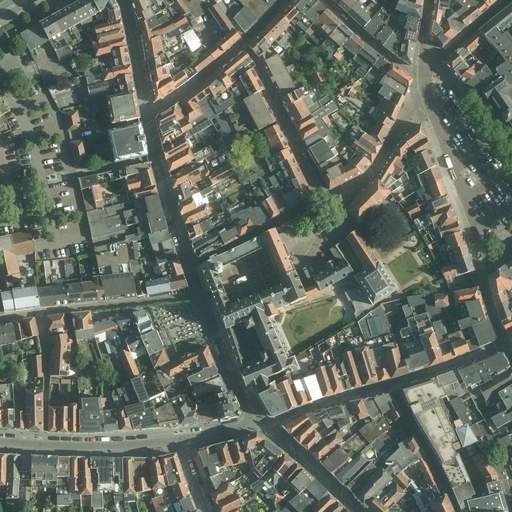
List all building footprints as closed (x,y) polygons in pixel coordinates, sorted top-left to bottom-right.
[(99,13),(91,0),(83,0),(80,2),(88,18),(95,15),(101,27),(104,26),(103,22),(102,17),(99,13)] [(113,0),(91,0),(99,13),(102,17),(108,13),(119,11),(113,0)] [(166,0),(130,0),(130,1),(133,9),(134,11),(135,13),(136,13),(136,15),(155,7),(163,2),(166,0)] [(182,0),(179,0),(169,7),(167,9),(140,27),(142,35),(142,37),(159,27),(160,28),(173,21),(171,17),(186,7),(182,0)] [(166,0),(163,2),(167,9),(169,7),(179,0),(166,0)] [(199,6),(195,0),(182,0),(186,7),(190,13),(199,6)] [(237,0),(244,8),(244,9),(257,22),(269,9),(259,0),(237,0)] [(259,0),(269,9),(277,0),(259,0)] [(293,0),(290,4),(299,13),(294,18),(299,22),(318,2),(315,0),(293,0)] [(357,2),(355,0),(343,0),(338,6),(346,14),(357,2)] [(423,0),(414,0),(412,2),(411,0),(410,0),(406,4),(400,0),(400,1),(395,9),(408,15),(420,20),(422,9),(423,0)] [(434,0),(431,20),(431,21),(440,25),(442,21),(444,24),(446,21),(444,18),(441,17),(442,10),(448,10),(449,9),(449,0),(434,0)] [(454,0),(455,0),(462,9),(473,21),(480,15),(469,2),(467,0),(454,0)] [(482,0),(471,0),(469,2),(480,15),(489,8),(482,0)] [(245,34),(234,19),(221,1),(216,3),(217,5),(234,30),(240,39),(245,34)] [(90,23),(88,18),(80,2),(70,7),(79,24),(81,28),(90,23)] [(167,9),(163,2),(155,7),(136,15),(136,16),(139,25),(140,27),(167,9)] [(326,11),(318,2),(299,22),(296,25),(303,31),(305,33),(312,25),(326,11)] [(365,10),(357,2),(346,14),(355,21),(365,10)] [(236,6),(234,3),(232,4),(251,28),(257,22),(244,9),(244,8),(242,10),(237,5),(236,6)] [(251,28),(232,4),(228,7),(235,17),(234,19),(245,34),(251,28)] [(299,13),(290,4),(279,15),(289,25),(291,23),(295,27),(296,25),(299,22),(294,18),(299,13)] [(511,41),(505,31),(511,25),(511,4),(479,32),(487,41),(497,53),(505,63),(494,71),(497,75),(493,78),(485,66),(483,67),(466,85),(474,89),(478,94),(480,93),(487,102),(490,99),(502,117),(501,118),(501,119),(498,121),(501,126),(505,124),(505,125),(507,124),(511,130),(511,41)] [(208,10),(226,37),(234,30),(217,5),(208,10)] [(79,24),(70,7),(61,13),(71,31),(75,40),(77,43),(78,43),(78,42),(82,40),(75,26),(79,24)] [(190,13),(186,7),(171,17),(173,21),(160,28),(159,27),(142,37),(144,46),(191,22),(190,20),(187,15),(190,13)] [(393,10),(391,7),(389,13),(392,14),(391,17),(398,22),(404,24),(403,28),(406,30),(417,33),(420,20),(408,15),(395,9),(395,11),(393,10)] [(473,21),(462,9),(455,15),(466,27),(473,21)] [(373,17),(365,10),(355,21),(363,29),(373,17)] [(119,13),(119,11),(108,13),(102,17),(103,22),(104,26),(110,25),(110,23),(121,21),(119,13)] [(335,19),(326,11),(312,25),(327,39),(329,37),(341,25),(335,19)] [(71,31),(61,13),(52,17),(61,34),(65,42),(68,47),(77,43),(75,40),(72,41),(67,32),(66,33),(65,32),(67,30),(69,30),(70,32),(71,31)] [(289,25),(279,15),(259,34),(271,46),(275,42),(281,48),(282,47),(286,52),(296,43),(290,38),(291,37),(285,31),(290,27),(288,25),(289,25)] [(466,27),(455,15),(446,21),(457,34),(466,27)] [(380,21),(375,16),(373,17),(363,29),(369,34),(380,21)] [(389,16),(386,21),(387,22),(395,27),(398,22),(391,17),(389,16)] [(61,34),(52,17),(39,24),(49,42),(55,52),(62,49),(58,43),(57,44),(53,38),(61,34)] [(197,28),(193,19),(190,20),(191,22),(144,46),(146,54),(147,63),(164,53),(170,53),(173,53),(174,55),(184,49),(178,38),(197,28)] [(123,31),(121,21),(110,23),(110,25),(104,26),(101,27),(94,29),(94,30),(93,31),(94,35),(95,35),(96,37),(123,31)] [(387,22),(386,21),(383,24),(380,21),(369,34),(374,39),(385,26),(386,26),(387,24),(386,24),(387,22)] [(440,25),(431,21),(428,34),(433,39),(444,31),(440,25)] [(433,39),(442,49),(457,34),(446,21),(444,24),(442,21),(440,25),(444,31),(433,39)] [(398,22),(395,27),(392,33),(390,36),(384,48),(393,55),(398,46),(396,45),(397,43),(399,44),(402,34),(403,28),(404,24),(398,22)] [(49,42),(39,24),(20,35),(30,52),(49,42)] [(352,34),(341,25),(329,37),(335,43),(331,49),(329,47),(327,48),(323,44),(320,47),(328,54),(328,55),(332,58),(333,57),(337,52),(341,48),(343,46),(352,34)] [(385,26),(374,39),(383,46),(384,48),(390,36),(392,33),(386,26),(385,26)] [(406,30),(403,28),(402,34),(405,35),(403,41),(415,45),(417,33),(406,30)] [(234,30),(226,37),(215,46),(222,54),(224,53),(240,39),(234,30)] [(125,38),(123,31),(96,37),(91,38),(91,40),(92,43),(84,45),(85,50),(93,48),(94,48),(109,44),(109,43),(125,38)] [(487,41),(479,32),(462,46),(469,54),(470,55),(480,46),(481,47),(487,41)] [(271,47),(271,46),(259,34),(248,46),(259,59),(259,58),(266,55),(264,53),(271,47)] [(364,45),(352,34),(343,46),(356,57),(364,45)] [(405,35),(402,34),(399,44),(397,43),(396,45),(398,46),(393,55),(399,60),(410,67),(411,67),(412,66),(415,45),(403,41),(405,35)] [(127,48),(125,38),(109,43),(109,44),(94,48),(97,59),(107,56),(109,60),(114,59),(113,53),(127,48)] [(203,48),(207,53),(211,49),(205,41),(200,45),(203,48)] [(380,57),(364,45),(356,57),(354,59),(353,61),(368,73),(373,67),(380,57)] [(211,49),(207,53),(213,61),(222,54),(215,46),(211,49)] [(469,54),(462,46),(452,55),(459,62),(469,54)] [(71,56),(68,47),(62,49),(55,52),(59,61),(71,56)] [(128,57),(127,48),(113,53),(114,59),(109,60),(107,56),(97,59),(83,63),(84,70),(91,68),(101,65),(108,63),(109,64),(115,63),(115,62),(128,57)] [(193,55),(197,61),(207,53),(203,48),(193,55)] [(243,51),(235,58),(248,72),(252,69),(249,65),(252,62),(243,51)] [(343,57),(337,52),(333,57),(339,62),(343,57)] [(173,53),(170,53),(164,53),(147,63),(149,76),(170,65),(167,59),(172,56),(174,55),(173,53)] [(207,53),(197,61),(193,65),(199,73),(213,61),(207,53)] [(470,55),(469,54),(459,62),(452,55),(450,58),(443,63),(452,73),(465,61),(464,60),(470,55)] [(269,60),(266,55),(259,58),(266,72),(283,63),(280,58),(278,55),(269,60)] [(130,66),(128,57),(115,62),(115,63),(109,64),(108,63),(101,65),(102,73),(117,69),(130,66)] [(392,66),(380,57),(373,67),(374,68),(381,72),(386,75),(392,66)] [(478,62),(473,57),(467,63),(465,61),(452,73),(458,80),(478,62)] [(248,72),(235,58),(227,64),(237,75),(240,73),(243,77),(248,72)] [(39,76),(46,73),(40,60),(33,63),(39,76)] [(483,67),(478,62),(458,80),(466,85),(483,67)] [(189,68),(186,63),(179,68),(183,73),(189,68)] [(286,68),(283,63),(266,72),(271,82),(296,69),(293,64),(286,68)] [(237,75),(227,64),(220,70),(232,86),(237,82),(233,78),(237,75)] [(171,65),(170,65),(149,76),(151,86),(170,78),(169,77),(177,73),(175,69),(174,69),(171,65)] [(199,73),(193,65),(189,68),(183,73),(188,81),(199,73)] [(132,75),(130,66),(117,69),(102,73),(105,83),(107,82),(109,91),(115,89),(114,86),(112,87),(111,84),(118,82),(117,78),(132,75)] [(412,81),(392,66),(386,75),(408,89),(412,81)] [(373,67),(368,73),(366,76),(364,79),(371,84),(381,89),(384,85),(404,99),(408,89),(386,75),(381,72),(377,79),(369,74),(374,68),(373,67)] [(93,76),(91,68),(84,70),(86,78),(93,76)] [(183,73),(179,68),(175,69),(177,73),(169,77),(170,78),(151,86),(155,103),(164,97),(177,89),(188,81),(183,73)] [(319,68),(309,74),(316,86),(326,81),(319,68)] [(257,79),(252,69),(248,72),(243,77),(239,80),(241,83),(235,86),(237,88),(232,90),(234,94),(239,91),(257,79)] [(299,73),(296,69),(271,82),(276,91),(293,82),(291,77),(299,73)] [(232,86),(220,70),(216,73),(228,90),(231,88),(232,86)] [(366,76),(360,72),(357,76),(358,76),(363,80),(364,79),(366,76)] [(228,90),(216,73),(205,83),(211,94),(214,98),(209,101),(217,116),(223,111),(228,109),(239,102),(237,98),(234,94),(232,90),(231,88),(228,90)] [(133,84),(132,75),(117,78),(118,82),(111,84),(112,87),(114,86),(115,89),(133,84)] [(96,85),(93,76),(86,78),(88,87),(96,85)] [(264,90),(257,79),(239,91),(234,94),(237,98),(241,95),(247,93),(250,97),(260,92),(264,90)] [(66,81),(55,83),(57,90),(68,89),(66,81)] [(107,82),(105,83),(96,85),(88,87),(88,88),(90,96),(105,92),(109,91),(107,82)] [(298,91),(293,82),(276,91),(281,100),(298,91)] [(211,94),(205,83),(200,87),(207,97),(211,94)] [(135,93),(133,84),(115,89),(109,91),(105,92),(107,99),(111,98),(111,95),(115,94),(115,98),(135,93)] [(384,85),(381,89),(377,94),(384,98),(399,110),(404,99),(384,85)] [(207,97),(200,87),(194,91),(202,101),(207,97)] [(306,87),(298,91),(281,100),(285,109),(303,100),(302,99),(309,96),(310,95),(306,87)] [(202,101),(194,91),(189,95),(196,105),(202,101)] [(66,101),(82,98),(81,92),(65,95),(66,101)] [(265,102),(260,92),(250,97),(244,100),(249,111),(265,102)] [(329,98),(331,101),(340,95),(338,92),(329,98)] [(139,119),(135,93),(115,98),(111,98),(107,99),(109,110),(112,125),(138,119),(138,120),(139,120),(139,119)] [(196,105),(189,95),(184,99),(193,111),(198,108),(196,105)] [(313,105),(309,96),(302,99),(303,100),(285,109),(293,125),(311,115),(321,108),(318,102),(313,105)] [(399,110),(384,98),(375,109),(394,123),(399,110)] [(193,111),(184,99),(178,103),(187,115),(193,111)] [(174,107),(159,116),(155,118),(162,148),(209,120),(217,116),(209,101),(198,108),(193,111),(187,115),(178,103),(177,104),(177,105),(175,106),(174,107)] [(338,110),(331,101),(321,108),(311,115),(293,125),(298,134),(322,120),(327,117),(326,117),(338,110)] [(270,112),(265,102),(249,111),(254,120),(270,112)] [(370,116),(378,121),(389,130),(394,123),(375,109),(374,109),(370,116)] [(227,118),(223,111),(217,116),(209,120),(217,133),(225,148),(238,142),(227,118)] [(77,112),(64,115),(68,132),(81,129),(77,112)] [(275,122),(270,112),(254,120),(259,130),(275,122)] [(217,133),(209,120),(162,148),(165,162),(189,148),(194,146),(217,133)] [(327,128),(326,125),(322,120),(298,134),(302,142),(327,128)] [(389,130),(378,121),(369,137),(381,146),(389,130)] [(107,132),(115,163),(146,156),(146,157),(147,157),(147,156),(148,156),(147,154),(145,144),(143,137),(141,127),(141,125),(140,125),(140,124),(139,124),(139,125),(107,132)] [(281,133),(277,125),(263,132),(267,140),(281,133)] [(425,138),(420,125),(416,128),(409,134),(406,137),(403,139),(411,149),(425,138)] [(332,134),(327,128),(302,142),(306,150),(324,140),(329,137),(332,134)] [(361,131),(356,141),(376,156),(381,146),(369,137),(361,131)] [(284,141),(281,133),(267,140),(269,144),(270,147),(284,141)] [(430,150),(425,138),(411,149),(405,155),(407,157),(405,159),(407,163),(430,150)] [(411,149),(403,139),(393,152),(401,158),(399,161),(405,165),(407,163),(405,159),(407,157),(405,155),(411,149)] [(329,149),(324,140),(306,150),(311,159),(329,149)] [(83,141),(72,143),(70,144),(75,167),(88,164),(83,141)] [(289,149),(284,141),(270,147),(267,149),(267,150),(264,152),(267,159),(275,156),(289,149)] [(376,156),(356,141),(352,147),(361,154),(360,156),(371,164),(376,156)] [(214,153),(210,146),(198,153),(194,146),(189,148),(165,162),(169,174),(183,166),(185,167),(189,165),(189,163),(194,160),(195,163),(198,164),(204,160),(215,154),(214,153)] [(293,157),(289,149),(275,156),(278,163),(279,164),(293,157)] [(334,149),(330,151),(329,149),(311,159),(317,168),(325,163),(337,155),(334,149)] [(433,158),(430,150),(407,163),(405,165),(409,170),(414,167),(419,175),(436,167),(433,158)] [(347,154),(343,151),(340,155),(343,158),(351,164),(350,164),(363,174),(371,164),(360,156),(354,152),(353,153),(354,155),(352,158),(347,154)] [(401,158),(393,152),(387,161),(402,170),(398,176),(400,177),(409,170),(405,165),(399,161),(401,158)] [(215,154),(204,160),(206,163),(217,156),(215,153),(214,153),(215,154)] [(297,166),(293,157),(279,164),(278,163),(271,167),(268,168),(270,173),(280,168),(283,172),(283,173),(297,166)] [(245,170),(239,160),(210,175),(206,167),(198,171),(195,166),(170,178),(174,190),(173,190),(174,191),(188,183),(188,182),(198,177),(205,190),(227,179),(245,170)] [(402,170),(387,161),(381,170),(390,176),(390,177),(395,181),(396,181),(400,177),(398,176),(402,170)] [(149,164),(148,163),(123,169),(123,170),(119,171),(120,174),(109,177),(110,182),(125,179),(151,171),(149,164)] [(330,170),(325,163),(317,168),(328,190),(330,190),(340,185),(335,173),(340,171),(338,166),(330,170)] [(363,174),(350,164),(342,169),(340,165),(338,166),(340,171),(335,173),(340,185),(363,174)] [(302,175),(297,166),(283,173),(283,172),(276,175),(281,184),(288,181),(288,182),(302,175)] [(441,180),(436,167),(419,175),(415,176),(420,188),(423,186),(441,180)] [(375,179),(389,195),(390,195),(393,193),(389,189),(393,185),(396,190),(401,185),(395,181),(390,177),(390,176),(381,170),(375,179)] [(155,187),(151,171),(125,179),(129,193),(155,187)] [(248,178),(251,184),(259,180),(256,174),(248,178)] [(99,187),(96,175),(78,179),(78,180),(81,191),(91,188),(99,187)] [(268,179),(272,187),(277,184),(290,209),(310,196),(310,193),(306,184),(293,191),(287,194),(281,184),(276,175),(268,179)] [(306,184),(302,175),(288,182),(288,181),(281,184),(287,194),(293,191),(306,184)] [(188,183),(174,191),(178,204),(205,190),(198,177),(188,182),(188,183)] [(231,186),(227,179),(205,190),(178,204),(182,217),(206,204),(208,203),(205,196),(214,191),(216,194),(231,186)] [(375,179),(371,184),(347,208),(345,211),(359,225),(360,225),(389,195),(375,179)] [(446,195),(441,180),(423,186),(420,188),(415,190),(416,193),(413,194),(416,201),(416,202),(417,204),(418,207),(422,205),(422,204),(446,195)] [(277,184),(272,187),(264,191),(269,199),(279,215),(290,209),(277,184)] [(102,201),(99,187),(91,188),(93,194),(94,199),(95,203),(101,201),(102,201)] [(157,196),(155,187),(129,193),(129,194),(127,194),(129,202),(134,201),(136,201),(136,202),(157,196)] [(266,201),(262,193),(256,196),(262,205),(271,220),(279,215),(269,199),(266,201)] [(94,199),(93,194),(82,196),(84,202),(94,199)] [(401,194),(395,199),(398,203),(404,199),(401,194)] [(450,206),(446,195),(422,204),(422,205),(425,211),(415,217),(417,220),(423,216),(450,206)] [(94,249),(110,245),(126,242),(138,238),(167,231),(157,196),(136,202),(136,201),(134,201),(136,210),(126,212),(124,204),(103,209),(97,211),(86,213),(92,239),(91,239),(92,239),(94,249)] [(95,203),(94,199),(84,202),(85,208),(95,205),(95,203)] [(103,209),(101,201),(95,203),(95,205),(97,211),(103,209)] [(211,214),(206,204),(182,217),(186,231),(194,227),(209,220),(207,216),(211,214)] [(241,204),(237,206),(235,207),(227,211),(226,211),(231,219),(239,238),(254,229),(245,211),(241,204)] [(418,207),(417,204),(404,211),(409,217),(420,212),(418,207)] [(97,211),(95,205),(85,208),(86,213),(97,211)] [(271,220),(262,205),(252,210),(251,208),(245,211),(254,229),(271,220)] [(454,215),(450,206),(423,216),(417,220),(413,222),(413,223),(418,232),(431,225),(454,215)] [(231,219),(226,211),(214,217),(209,220),(194,227),(186,231),(190,242),(228,221),(231,219)] [(457,224),(454,215),(431,225),(418,232),(419,233),(421,237),(434,232),(457,224)] [(239,238),(231,219),(228,221),(230,226),(218,233),(221,239),(224,246),(239,238)] [(230,226),(228,221),(190,242),(191,246),(195,255),(204,249),(221,239),(218,233),(230,226)] [(460,233),(457,224),(434,232),(421,237),(427,247),(430,245),(441,240),(440,239),(443,238),(460,233)] [(261,236),(261,237),(237,248),(200,266),(199,266),(207,284),(210,291),(210,292),(213,299),(217,309),(218,312),(221,319),(225,331),(233,353),(239,373),(245,388),(249,386),(254,395),(268,387),(264,378),(281,369),(285,378),(288,376),(290,375),(295,373),(291,361),(287,362),(268,320),(279,315),(277,310),(290,305),(306,298),(320,292),(329,287),(334,284),(353,273),(336,247),(340,244),(339,243),(334,247),(329,250),(336,260),(339,264),(333,267),(331,262),(328,263),(328,262),(326,263),(326,264),(325,265),(327,269),(328,270),(313,278),(317,286),(314,287),(313,287),(303,291),(299,282),(295,273),(293,269),(292,266),(290,262),(288,263),(287,259),(289,258),(284,244),(281,245),(277,236),(275,231),(275,230),(274,229),(261,236)] [(362,269),(364,271),(354,278),(358,284),(360,287),(359,287),(355,289),(354,289),(354,290),(350,291),(348,292),(344,294),(344,295),(345,295),(347,301),(348,302),(349,302),(350,302),(351,303),(351,304),(352,305),(352,304),(354,310),(354,311),(355,311),(355,312),(355,313),(354,313),(354,314),(353,314),(354,315),(357,322),(356,322),(357,323),(375,309),(373,306),(397,290),(393,285),(382,268),(379,262),(378,262),(357,230),(345,238),(345,239),(343,241),(344,241),(344,242),(346,240),(363,265),(362,266),(362,267),(362,268),(362,269)] [(35,252),(34,248),(33,231),(0,238),(0,291),(0,292),(0,293),(4,313),(39,309),(37,288),(30,289),(30,288),(24,289),(24,286),(25,284),(25,282),(22,280),(21,281),(15,257),(35,252)] [(167,231),(138,238),(141,250),(171,241),(170,240),(167,232),(167,231)] [(462,239),(460,233),(443,238),(446,244),(446,245),(462,239)] [(141,250),(138,238),(126,242),(130,263),(153,257),(175,251),(174,250),(171,241),(141,250)] [(224,246),(221,239),(204,249),(195,255),(197,260),(199,261),(207,256),(214,252),(224,246)] [(446,244),(441,246),(444,253),(449,251),(465,246),(462,239),(446,245),(446,244)] [(130,263),(126,242),(110,245),(94,249),(99,275),(100,278),(100,279),(105,301),(105,302),(106,301),(114,300),(114,301),(121,299),(135,297),(135,298),(136,298),(133,280),(132,275),(131,269),(130,263)] [(468,256),(465,246),(449,251),(444,253),(444,254),(448,252),(451,263),(456,261),(456,259),(468,256)] [(178,260),(175,251),(153,257),(130,263),(131,269),(150,265),(150,268),(155,266),(178,260)] [(473,272),(468,256),(456,259),(456,261),(451,263),(452,266),(448,268),(452,278),(472,272),(473,272)] [(183,277),(178,260),(155,266),(158,276),(162,276),(163,281),(167,280),(183,277)] [(50,272),(49,262),(42,262),(42,265),(42,266),(44,266),(47,289),(38,290),(38,288),(37,288),(39,309),(54,307),(50,272)] [(511,274),(504,267),(499,271),(511,283),(511,274)] [(153,277),(150,268),(141,270),(142,278),(145,278),(147,296),(148,296),(148,295),(160,293),(160,294),(161,294),(161,293),(165,292),(165,293),(170,292),(167,280),(163,281),(162,276),(158,276),(153,277)] [(452,278),(448,268),(440,270),(445,280),(452,278)] [(511,283),(499,271),(490,278),(489,281),(492,299),(495,307),(501,304),(501,302),(506,300),(506,301),(511,298),(511,283)] [(55,272),(50,272),(54,307),(69,305),(66,283),(63,283),(63,285),(62,285),(62,287),(58,288),(57,278),(56,278),(55,272)] [(187,288),(183,277),(167,280),(170,292),(187,288)] [(81,283),(83,304),(105,301),(100,279),(100,278),(95,278),(94,278),(95,281),(92,281),(81,283)] [(145,278),(142,278),(133,280),(136,298),(147,296),(145,278)] [(81,283),(81,280),(66,281),(66,283),(69,305),(83,304),(81,283)] [(477,289),(475,290),(471,290),(452,294),(450,293),(433,295),(437,308),(443,307),(451,306),(481,302),(477,289)] [(437,308),(433,295),(424,296),(425,304),(426,309),(443,362),(455,358),(447,335),(450,334),(448,327),(450,326),(443,307),(437,308)] [(425,304),(424,296),(406,299),(409,305),(410,309),(411,309),(425,304)] [(511,298),(506,301),(506,300),(501,302),(501,304),(495,307),(500,323),(511,317),(511,298)] [(487,320),(481,302),(451,306),(456,324),(459,332),(460,331),(488,320),(487,320)] [(410,309),(409,305),(401,308),(406,320),(414,317),(413,314),(411,309),(410,309)] [(386,315),(380,306),(375,309),(357,323),(362,336),(367,349),(377,383),(392,379),(384,354),(397,349),(395,344),(386,315)] [(456,324),(451,306),(443,307),(450,326),(448,327),(450,334),(447,335),(455,358),(467,353),(460,334),(461,333),(460,331),(459,332),(456,324)] [(443,362),(426,309),(426,314),(416,317),(415,314),(413,314),(414,317),(423,343),(425,351),(431,367),(443,362)] [(170,315),(174,329),(199,321),(196,314),(187,317),(185,310),(170,315)] [(90,313),(84,314),(71,315),(72,322),(65,323),(67,332),(68,332),(74,331),(74,333),(77,342),(95,338),(95,337),(92,325),(92,322),(90,313)] [(155,332),(146,313),(125,316),(130,339),(139,335),(140,338),(155,332)] [(65,323),(64,315),(47,318),(50,337),(68,334),(68,332),(67,332),(65,323)] [(130,339),(125,316),(116,317),(119,329),(124,342),(129,354),(144,347),(140,338),(139,335),(130,339)] [(119,329),(116,317),(92,325),(95,337),(100,335),(102,343),(110,340),(115,355),(119,354),(130,382),(139,378),(129,354),(124,342),(119,329)] [(423,343),(414,317),(406,320),(408,326),(407,326),(408,328),(401,331),(399,333),(409,360),(406,361),(404,362),(408,374),(431,367),(425,351),(423,343)] [(511,317),(500,323),(505,333),(511,329),(511,317)] [(34,321),(32,319),(23,321),(26,338),(24,338),(25,340),(38,336),(37,330),(34,321)] [(488,322),(488,320),(460,331),(461,333),(462,333),(467,331),(471,339),(474,338),(479,348),(480,348),(479,347),(493,341),(494,338),(491,331),(488,322)] [(26,338),(23,321),(13,322),(13,324),(16,342),(25,340),(24,338),(26,338)] [(16,342),(13,324),(3,326),(7,348),(9,348),(8,345),(11,345),(13,354),(18,353),(16,342)] [(176,330),(180,346),(190,344),(185,327),(176,330)] [(377,383),(367,349),(362,336),(353,339),(349,328),(344,330),(352,353),(363,387),(377,383)] [(352,353),(344,330),(334,336),(351,390),(363,387),(352,353)] [(467,331),(462,333),(461,333),(460,334),(467,353),(479,348),(474,338),(471,339),(467,331)] [(163,351),(155,332),(140,338),(144,347),(148,357),(163,351)] [(68,334),(50,337),(52,347),(70,346),(68,334)] [(351,390),(334,336),(324,342),(342,393),(351,390)] [(342,393),(324,342),(315,347),(333,396),(342,393)] [(70,346),(52,347),(51,356),(70,357),(70,346)] [(333,396),(315,347),(308,351),(324,398),(333,396)] [(207,348),(190,355),(181,359),(181,361),(186,371),(198,367),(200,371),(202,370),(202,371),(214,366),(207,348)] [(401,362),(397,349),(384,354),(392,379),(408,374),(404,362),(404,361),(401,362)] [(168,363),(163,351),(148,357),(154,369),(167,363),(168,363)] [(324,398),(308,351),(293,360),(293,359),(291,361),(295,373),(290,375),(298,396),(306,393),(311,403),(324,398)] [(499,354),(496,356),(480,362),(485,372),(478,376),(481,381),(483,385),(489,380),(488,378),(494,375),(495,377),(510,369),(503,355),(499,354)] [(41,356),(31,358),(32,378),(43,378),(41,356)] [(69,367),(70,357),(51,356),(51,366),(69,367)] [(186,371),(181,361),(169,366),(167,363),(154,369),(162,388),(174,382),(175,386),(179,385),(181,388),(183,390),(190,387),(186,377),(184,372),(186,371)] [(485,372),(480,362),(473,365),(478,376),(485,372)] [(481,381),(478,376),(473,365),(457,371),(461,380),(468,393),(483,385),(481,381)] [(69,378),(69,367),(51,366),(50,376),(69,378)] [(219,377),(214,366),(202,371),(202,370),(200,371),(198,367),(186,371),(184,372),(186,377),(190,387),(219,377)] [(511,385),(511,372),(510,369),(495,377),(489,380),(483,385),(468,393),(472,401),(482,396),(484,399),(483,400),(484,402),(489,399),(511,385)] [(461,380),(457,371),(452,373),(462,396),(448,404),(461,430),(464,428),(474,442),(511,421),(511,408),(484,423),(483,421),(482,419),(478,413),(472,401),(468,393),(461,380)] [(462,396),(452,373),(436,379),(448,404),(462,396)] [(298,396),(290,375),(288,376),(292,388),(290,389),(298,408),(311,403),(306,393),(298,396)] [(292,388),(288,376),(285,378),(273,384),(287,412),(298,408),(290,389),(292,388)] [(219,377),(190,387),(191,392),(193,395),(190,397),(192,400),(200,397),(208,394),(213,392),(224,389),(219,377)] [(148,400),(139,378),(130,382),(122,385),(123,388),(112,392),(113,394),(111,395),(112,401),(123,397),(127,409),(133,431),(160,429),(148,400)] [(448,404),(436,379),(436,380),(433,381),(433,380),(434,380),(398,391),(408,409),(409,409),(413,416),(412,417),(417,426),(430,448),(434,453),(437,459),(437,460),(438,460),(438,459),(443,456),(445,460),(440,463),(439,463),(439,464),(440,464),(443,470),(446,477),(449,483),(451,488),(453,487),(468,481),(457,452),(475,443),(474,442),(464,428),(461,430),(448,404)] [(163,390),(168,401),(180,426),(197,424),(194,405),(193,405),(192,400),(190,397),(183,390),(176,393),(171,384),(162,388),(163,390)] [(287,412),(273,384),(268,387),(254,395),(267,417),(269,416),(268,416),(270,415),(272,416),(272,417),(273,418),(287,412)] [(14,397),(13,385),(0,385),(0,398),(0,399),(2,429),(15,430),(13,413),(14,413),(14,397)] [(511,396),(511,385),(489,399),(492,405),(496,402),(497,405),(502,403),(511,396)] [(224,389),(213,392),(219,422),(237,418),(240,413),(239,413),(231,394),(227,393),(225,389),(224,389)] [(43,398),(43,390),(25,391),(25,397),(27,431),(43,432),(43,398)] [(162,394),(148,400),(160,429),(180,426),(168,401),(163,390),(161,391),(162,394)] [(219,422),(213,392),(208,394),(208,399),(203,400),(205,406),(200,408),(198,402),(200,401),(200,397),(192,400),(193,405),(194,405),(197,424),(219,422)] [(393,401),(389,393),(372,398),(381,413),(382,414),(384,413),(389,424),(393,422),(401,417),(399,412),(393,401)] [(112,401),(111,395),(107,396),(110,412),(105,413),(105,410),(106,409),(104,400),(99,401),(105,433),(118,432),(114,412),(112,401)] [(511,408),(511,396),(502,403),(497,405),(496,402),(492,405),(489,399),(484,402),(487,407),(489,405),(493,412),(482,419),(483,421),(484,423),(511,408)] [(27,431),(25,397),(14,397),(14,413),(13,413),(15,430),(27,431)] [(127,409),(123,397),(112,401),(114,412),(118,432),(133,431),(127,409)] [(381,413),(372,398),(361,401),(369,415),(374,424),(375,426),(384,418),(382,414),(381,413)] [(78,400),(78,406),(80,434),(105,433),(99,401),(99,399),(78,400)] [(369,415),(361,401),(349,404),(356,422),(348,425),(350,432),(352,438),(370,425),(374,424),(369,415)] [(356,422),(349,404),(348,404),(347,404),(341,406),(348,425),(356,422)] [(80,434),(78,406),(68,407),(68,409),(69,434),(80,434)] [(348,425),(341,406),(314,413),(319,422),(319,423),(322,422),(328,418),(332,425),(333,425),(337,424),(339,430),(348,425)] [(59,408),(49,408),(48,433),(58,433),(58,409),(59,409),(59,408)] [(58,409),(58,433),(69,434),(68,409),(59,409),(58,409)] [(319,422),(314,413),(305,415),(310,424),(311,426),(319,422)] [(310,424),(305,415),(292,423),(282,428),(293,439),(310,424)] [(390,428),(384,418),(375,426),(374,424),(370,425),(352,438),(320,463),(333,476),(346,464),(347,465),(349,463),(351,465),(362,455),(361,454),(377,439),(384,433),(390,428)] [(328,418),(322,422),(327,429),(332,425),(328,418)] [(511,433),(511,421),(474,442),(475,443),(480,451),(511,433)] [(314,429),(311,426),(310,424),(293,439),(300,445),(314,429)] [(336,432),(332,425),(327,429),(318,434),(317,433),(314,429),(300,445),(309,453),(320,438),(322,441),(336,432)] [(350,432),(348,425),(339,430),(336,432),(322,441),(320,438),(309,453),(320,463),(352,438),(350,432)] [(394,445),(384,433),(377,439),(361,454),(362,455),(351,465),(349,463),(347,465),(346,464),(333,476),(344,487),(373,460),(376,459),(387,449),(393,455),(400,449),(398,446),(404,442),(407,440),(403,434),(396,438),(398,442),(394,445)] [(511,443),(511,433),(480,451),(481,451),(484,456),(485,457),(510,444),(511,443)] [(253,435),(249,437),(241,439),(228,443),(235,468),(232,469),(233,472),(241,469),(243,476),(242,476),(232,482),(223,487),(209,494),(210,495),(211,495),(213,500),(212,500),(215,505),(217,504),(220,511),(229,511),(236,508),(241,506),(253,496),(254,494),(254,493),(254,491),(250,485),(252,483),(282,455),(264,441),(258,436),(257,435),(254,435),(253,435)] [(421,450),(413,437),(407,440),(404,442),(412,455),(421,450)] [(412,455),(404,442),(398,446),(400,449),(393,455),(384,464),(379,469),(353,495),(367,509),(382,493),(391,483),(394,486),(402,493),(409,487),(406,484),(408,482),(400,473),(408,468),(425,457),(421,450),(412,455)] [(235,468),(228,443),(208,449),(215,471),(218,476),(223,487),(232,482),(242,476),(243,476),(241,469),(233,472),(232,469),(235,468)] [(215,471),(208,449),(195,452),(195,453),(197,457),(194,459),(203,481),(203,482),(218,476),(215,471)] [(393,455),(387,449),(376,459),(373,460),(344,487),(353,495),(379,469),(384,464),(393,455)] [(505,511),(505,509),(501,495),(496,476),(492,470),(485,457),(484,456),(481,451),(471,458),(472,460),(484,479),(490,496),(488,496),(488,495),(486,495),(486,494),(482,495),(483,497),(481,497),(482,499),(474,502),(473,497),(474,496),(468,483),(452,490),(460,510),(460,511),(505,511)] [(174,455),(173,455),(159,459),(165,486),(167,486),(167,488),(170,488),(170,486),(185,482),(181,472),(176,457),(174,455)] [(282,455),(252,483),(250,485),(254,491),(257,488),(265,497),(267,495),(269,499),(270,498),(275,494),(272,491),(295,464),(282,455)] [(20,457),(8,457),(6,504),(7,504),(7,502),(18,503),(18,500),(19,490),(19,473),(20,457)] [(32,458),(20,457),(19,473),(21,473),(21,481),(24,481),(24,485),(31,486),(32,458)] [(32,457),(32,458),(31,486),(57,486),(58,459),(51,458),(49,458),(49,459),(46,459),(46,458),(44,458),(44,459),(41,459),(41,458),(40,458),(40,459),(37,458),(36,458),(33,458),(33,457),(32,457)] [(438,483),(425,457),(408,468),(416,475),(420,472),(424,481),(420,483),(424,490),(438,483)] [(69,459),(58,459),(57,486),(57,496),(55,496),(55,506),(57,506),(57,507),(69,507),(69,492),(69,459)] [(79,459),(69,459),(69,492),(80,492),(79,459)] [(91,459),(79,459),(80,492),(80,496),(91,496),(91,459)] [(112,460),(91,459),(91,496),(91,508),(101,507),(101,495),(98,495),(98,491),(113,491),(114,491),(112,460)] [(165,486),(159,459),(147,460),(154,491),(155,498),(163,497),(167,510),(171,508),(173,507),(172,503),(167,488),(167,486),(165,486)] [(122,460),(112,460),(114,491),(113,491),(114,498),(124,497),(122,460)] [(133,460),(122,460),(124,497),(124,502),(125,508),(129,508),(129,502),(135,502),(135,493),(134,491),(133,460)] [(147,460),(133,460),(134,491),(154,491),(147,460)] [(303,471),(295,464),(272,491),(275,494),(270,498),(274,505),(286,498),(282,495),(303,471)] [(496,476),(501,495),(511,490),(511,479),(506,482),(502,467),(492,470),(496,476)] [(313,480),(303,471),(282,495),(286,498),(290,502),(296,497),(298,494),(313,480)] [(223,487),(218,476),(203,482),(209,494),(223,487)] [(289,503),(275,511),(307,511),(326,493),(325,492),(324,490),(315,482),(314,481),(313,480),(298,494),(296,497),(290,502),(289,503)] [(419,511),(431,511),(424,490),(423,490),(419,492),(413,484),(414,484),(411,480),(408,482),(406,484),(409,487),(415,494),(412,496),(419,510),(419,511)] [(190,497),(185,482),(170,486),(170,488),(167,488),(172,503),(190,497)] [(452,511),(438,483),(424,490),(431,511),(452,511),(452,510),(452,511)] [(387,511),(402,493),(394,486),(386,496),(382,493),(367,509),(370,511),(387,511)] [(21,490),(19,490),(18,500),(21,500),(21,502),(31,503),(31,489),(21,488),(21,490)] [(511,511),(511,490),(501,495),(505,509),(505,511),(511,511)] [(325,511),(337,503),(336,502),(335,501),(334,500),(329,495),(328,494),(326,493),(307,511),(325,511)] [(404,496),(402,493),(387,511),(401,511),(395,505),(404,496)] [(163,497),(155,498),(151,499),(156,511),(164,511),(167,510),(163,497)] [(194,511),(196,511),(190,497),(172,503),(173,507),(171,508),(172,511),(194,511)] [(325,511),(341,511),(344,510),(343,509),(342,508),(338,504),(337,503),(325,511)]
